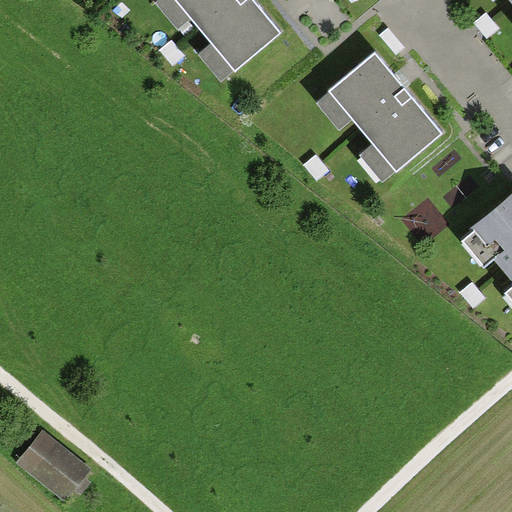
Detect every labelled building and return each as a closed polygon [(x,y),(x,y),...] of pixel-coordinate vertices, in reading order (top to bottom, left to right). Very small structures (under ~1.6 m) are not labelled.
[(281,35),(252,0),(162,0),(157,5),(178,31),(193,19),(214,46),(200,57),(219,81),(234,69),(236,71),(281,35)] [(486,15),(475,25),(487,40),(499,30),(486,15)] [(173,42),(161,52),(173,67),(186,57),(173,42)] [(441,134),(374,53),(330,89),(332,91),(318,102),(340,130),(353,119),(374,144),(362,154),(383,179),(395,169),(397,171),(441,134)] [(316,158),(305,167),(317,181),(328,172),(316,158)] [(511,195),(472,228),(475,230),(460,242),(481,268),(493,258),(511,281),(511,286),(504,293),(511,303),(511,195)] [(474,284),(461,294),(473,309),(486,299),(474,284)] [(82,491),(92,479),(85,473),(90,466),(43,428),(18,459),(65,497),(74,485),(82,491)]
